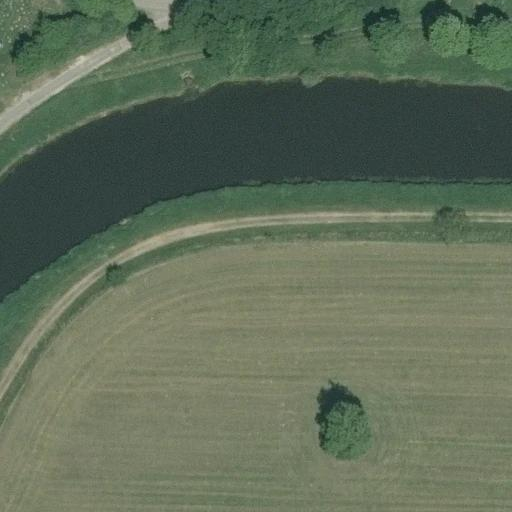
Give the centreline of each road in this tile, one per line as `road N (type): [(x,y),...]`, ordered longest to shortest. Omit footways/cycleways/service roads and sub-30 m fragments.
road 1 (track): [(0,408),(79,287),(259,223),(511,222)]
road 2 (residential): [(302,0),(181,9),(139,0)]
